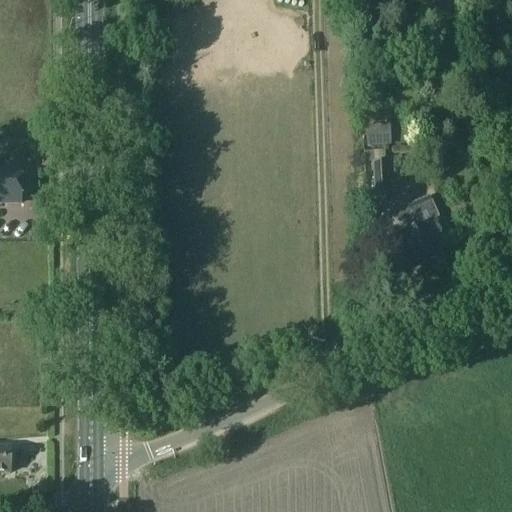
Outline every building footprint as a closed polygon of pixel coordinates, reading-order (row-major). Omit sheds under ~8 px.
[(366,125),(366,147),(390,146),(390,124),(366,125)] [(387,164),(373,164),(375,196),(388,195),(387,164)] [(0,204),(20,205),(21,171),(0,170),(0,204)] [(438,260),(424,227),(430,225),(426,214),(385,231),(394,253),(406,248),(415,269),(438,260)] [(0,475),(9,475),(9,450),(0,450),(0,475)]
